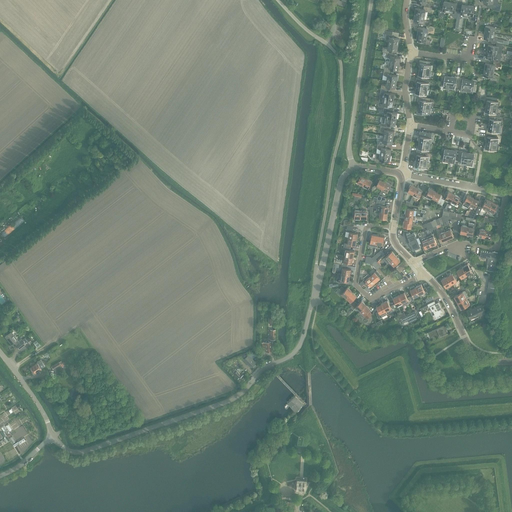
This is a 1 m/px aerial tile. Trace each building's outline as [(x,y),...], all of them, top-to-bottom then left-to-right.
[(498,0),(482,0),(482,1),(488,2),(487,7),(500,12),(501,4),(498,3),(498,0)] [(444,11),(448,12),(450,2),(443,1),(442,8),(439,8),(438,14),(443,15),(444,11)] [(452,17),(456,17),(457,11),(455,10),(456,3),(450,2),(448,12),(451,12),(452,17)] [(457,11),(456,17),(460,18),(461,18),(462,17),(466,17),(466,15),(468,5),(462,4),(461,11),(457,11)] [(468,5),(466,15),(470,15),(471,19),(475,20),(476,14),(473,13),(474,6),(468,5)] [(415,7),(414,14),(424,15),(427,16),(428,11),(429,11),(430,7),(423,6),(423,9),(415,7)] [(420,24),(426,25),(427,25),(428,21),(424,19),(424,15),(414,14),(413,19),(421,21),(420,24)] [(485,25),(484,31),(494,33),(495,30),(499,29),(500,25),(493,24),(493,27),(485,25)] [(418,27),(417,33),(427,34),(427,31),(432,30),(432,29),(433,26),(427,25),(426,25),(426,28),(418,27)] [(490,42),(496,43),(497,43),(498,38),(494,36),(494,33),(484,31),(483,37),(491,39),(490,42)] [(388,39),(388,43),(398,44),(399,38),(391,37),(391,34),(385,33),(384,37),(388,39)] [(426,38),(427,34),(417,33),(416,39),(424,40),(423,43),(430,44),(431,39),(426,38)] [(383,47),(382,51),(386,52),(388,52),(389,49),(397,50),(398,44),(388,43),(387,46),(383,47)] [(488,44),(487,50),(497,52),(501,53),(503,44),(502,44),(497,43),(496,43),(495,46),(488,44)] [(487,50),(486,57),(493,58),(493,61),(499,62),(500,62),(501,53),(497,52),(487,50)] [(386,52),(385,56),(389,58),(389,61),(399,63),(400,57),(392,56),(393,53),(388,52),(386,52)] [(419,63),(418,68),(431,71),(431,69),(430,69),(430,65),(429,65),(429,61),(419,59),(418,63),(419,63)] [(384,66),(383,70),(390,71),(390,68),(398,69),(399,63),(389,61),(388,65),(384,66)] [(485,63),(484,69),(494,71),(494,67),(499,66),(499,62),(493,61),(492,64),(485,63)] [(416,74),(416,77),(427,79),(427,77),(428,77),(429,72),(431,72),(431,71),(418,68),(417,75),(416,74)] [(493,74),(494,71),(484,69),(483,75),(491,76),(490,79),(496,80),(497,76),(493,74)] [(383,70),(382,74),(386,76),(386,80),(396,81),(397,75),(389,74),(390,71),(383,70)] [(447,88),(448,89),(450,76),(444,74),(445,74),(441,73),(440,84),(442,85),(442,86),(447,87),(447,88)] [(450,76),(448,89),(450,89),(450,87),(454,88),(455,86),(457,87),(459,76),(455,76),(455,77),(450,76)] [(459,76),(457,87),(460,88),(460,89),(464,90),(464,91),(466,92),(468,79),(462,78),(462,77),(459,76)] [(416,81),(415,86),(428,89),(429,87),(427,87),(428,82),(426,82),(427,79),(416,77),(415,81),(416,81)] [(468,79),(466,92),(467,92),(467,90),(472,91),(472,90),(475,90),(477,80),(473,79),(473,80),(468,79)] [(381,84),(380,88),(387,89),(387,86),(395,87),(396,81),(386,80),(385,83),(381,84)] [(414,92),(413,95),(419,96),(425,97),(426,90),(428,90),(428,89),(415,86),(414,92)] [(380,93),(379,97),(383,98),(393,100),(394,94),(386,92),(387,89),(380,88),(379,92),(380,93)] [(419,100),(418,105),(431,107),(432,106),(430,106),(431,101),(429,101),(430,98),(425,97),(419,96),(418,99),(419,100)] [(486,99),(485,105),(498,107),(498,106),(497,105),(498,100),(496,100),(497,98),(486,96),(486,99)] [(378,102),(377,107),(383,108),(383,107),(384,107),(384,104),(392,106),(393,100),(383,98),(379,97),(378,102)] [(416,110),(416,114),(427,116),(427,113),(429,113),(430,109),(431,109),(431,107),(418,105),(418,111),(416,110)] [(484,111),(484,114),(496,116),(499,116),(500,114),(496,113),(497,108),(498,109),(498,107),(485,105),(484,111)] [(382,111),(386,113),(386,117),(396,119),(397,112),(389,111),(390,108),(384,107),(383,107),(383,108),(382,110),(382,111)] [(484,114),(488,115),(489,115),(489,118),(488,124),(501,126),(501,124),(500,124),(500,119),(499,119),(499,116),(496,116),(484,114)] [(380,117),(380,121),(381,122),(380,126),(387,127),(387,124),(395,125),(396,119),(386,117),(381,116),(380,117)] [(486,129),(486,132),(497,134),(497,131),(499,132),(499,127),(501,127),(501,126),(488,124),(487,129),(486,129)] [(380,126),(380,130),(383,132),(383,135),(393,137),(394,131),(386,130),(387,127),(380,126)] [(486,132),(485,135),(486,135),(486,141),(498,143),(499,141),(497,141),(498,137),(496,137),(497,134),(486,132)] [(419,136),(418,142),(431,144),(432,142),(430,142),(431,137),(429,137),(430,135),(419,133),(418,136),(419,136)] [(378,139),(377,144),(384,145),(384,142),(392,143),(393,137),(383,135),(382,139),(378,139)] [(483,147),(483,150),(494,152),(494,149),(496,149),(496,145),(498,145),(498,143),(486,141),(485,142),(485,147),(483,147)] [(416,147),(416,151),(427,152),(427,149),(429,150),(430,145),(431,145),(431,144),(418,142),(417,147),(416,147)] [(376,153),(375,153),(390,155),(391,149),(383,148),(384,145),(377,144),(376,148),(377,148),(376,153)] [(446,162),(448,162),(450,149),(444,148),(444,147),(441,147),(440,157),(442,158),(442,159),(447,160),(446,162)] [(450,149),(448,162),(450,162),(450,160),(454,161),(454,160),(457,160),(459,150),(455,149),(455,150),(450,149)] [(459,150),(457,160),(461,161),(461,162),(464,163),(464,165),(466,165),(468,152),(462,151),(462,150),(459,150)] [(416,154),(415,160),(428,162),(429,160),(427,160),(428,155),(426,155),(427,152),(416,151),(415,154),(416,154)] [(468,152),(466,165),(467,165),(468,163),(472,164),(472,163),(475,163),(477,152),(473,152),(473,153),(468,152)] [(375,153),(374,162),(381,163),(381,160),(389,161),(390,155),(375,153)] [(414,165),(413,168),(424,170),(424,167),(426,168),(427,163),(428,163),(428,162),(415,160),(415,165),(414,165)] [(357,182),(363,185),(366,178),(361,175),(357,182)] [(366,178),(363,185),(368,188),(371,189),(374,183),(371,182),(372,181),(366,178)] [(376,186),(382,189),(385,182),(380,179),(376,186)] [(382,189),(381,190),(386,192),(386,191),(387,191),(389,188),(390,188),(391,185),(390,185),(391,184),(385,182),(382,189)] [(408,192),(413,194),(417,187),(411,184),(408,192)] [(417,187),(413,194),(419,197),(422,190),(417,187)] [(426,192),(424,196),(431,200),(432,198),(436,191),(430,188),(429,188),(428,190),(429,191),(428,192),(426,192)] [(436,191),(432,198),(438,200),(439,203),(442,205),(445,200),(441,198),(443,195),(441,195),(441,194),(441,193),(436,191)] [(445,198),(451,201),(455,194),(449,191),(445,198)] [(455,194),(451,201),(452,201),(451,203),(451,204),(454,205),(455,205),(455,203),(456,204),(459,205),(460,202),(458,201),(460,197),(455,194)] [(464,202),(463,205),(468,208),(470,205),(473,198),(468,195),(464,202)] [(473,198),(470,205),(475,207),(479,200),(473,198)] [(482,207),(488,209),(492,201),(487,198),(483,205),(482,207)] [(377,200),(376,203),(379,204),(378,205),(381,205),(380,211),(388,213),(389,207),(385,206),(385,202),(377,200)] [(492,201),(488,209),(494,212),(498,204),(492,201)] [(469,217),(469,218),(473,218),(479,206),(477,205),(475,207),(470,218),(469,217)] [(473,218),(476,219),(482,207),(483,205),(480,205),(479,206),(473,218)] [(7,227),(21,215),(18,211),(2,225),(0,227),(0,230),(1,232),(7,227)] [(441,217),(443,223),(446,222),(447,225),(449,224),(448,221),(449,218),(442,216),(442,217),(441,217)] [(346,232),(345,237),(348,237),(356,239),(358,233),(356,232),(353,231),(353,227),(347,225),(346,232)] [(450,228),(444,230),(445,231),(448,239),(453,236),(450,228)] [(445,231),(439,233),(442,241),(443,240),(443,241),(447,240),(447,239),(448,239),(445,231)] [(409,232),(406,234),(407,236),(413,250),(420,247),(414,233),(410,234),(409,232)] [(370,242),(370,246),(376,247),(376,243),(378,235),(372,234),(371,236),(370,239),(371,239),(370,242)] [(431,236),(427,237),(431,246),(431,245),(432,246),(436,244),(435,244),(436,243),(433,236),(433,234),(431,235),(431,236)] [(344,243),(344,246),(350,247),(350,244),(355,245),(356,239),(348,237),(347,243),(344,243)] [(431,246),(427,237),(422,239),(422,241),(425,248),(431,246)] [(346,249),(345,255),(353,257),(354,251),(349,250),(350,247),(344,246),(343,249),(346,249)] [(387,255),(386,256),(390,261),(396,256),(392,251),(390,253),(389,251),(386,254),(387,255)] [(488,258),(486,270),(491,270),(490,274),(496,275),(496,272),(497,272),(497,269),(497,268),(495,268),(496,265),(498,252),(493,251),(492,252),(481,251),(480,257),(488,258)] [(374,260),(373,261),(377,261),(381,257),(384,254),(382,252),(380,255),(374,260)] [(396,256),(390,261),(394,266),(400,260),(396,256)] [(467,264),(462,267),(467,275),(472,272),(474,271),(472,267),(471,267),(470,268),(467,264)] [(461,278),(467,275),(462,267),(457,270),(461,278)] [(370,276),(375,282),(379,278),(378,276),(380,275),(377,270),(374,272),(370,276)] [(350,275),(341,273),(340,280),(339,279),(338,282),(345,283),(345,280),(349,281),(350,275)] [(446,276),(451,284),(456,281),(452,273),(446,276)] [(362,281),(359,284),(361,286),(364,284),(367,287),(370,285),(370,286),(375,282),(370,276),(368,274),(364,278),(365,279),(362,281)] [(446,287),(451,284),(446,276),(441,279),(446,287)] [(421,284),(416,287),(419,294),(425,292),(427,291),(425,287),(423,288),(421,284)] [(340,295),(342,293),(346,297),(352,291),(347,287),(345,289),(341,286),(339,288),(336,292),(338,293),(340,295)] [(414,297),(419,294),(416,287),(410,290),(414,297)] [(462,291),(454,296),(458,303),(466,298),(468,296),(464,290),(463,291),(462,291)] [(348,304),(351,306),(356,302),(353,299),(356,295),(352,291),(346,297),(351,302),(348,304)] [(404,293),(399,295),(402,303),(404,305),(409,303),(408,300),(404,293)] [(397,305),(402,303),(399,295),(393,298),(397,305)] [(470,303),(466,298),(458,303),(461,308),(470,303)] [(345,313),(344,314),(347,316),(348,315),(353,309),(354,309),(356,307),(360,311),(366,304),(362,300),(358,304),(356,302),(351,306),(351,307),(345,313)] [(382,303),(386,311),(391,308),(387,301),(382,303)] [(428,304),(420,308),(421,311),(429,307),(430,307),(432,311),(433,311),(435,315),(433,315),(435,319),(437,319),(440,317),(440,316),(444,314),(441,309),(442,309),(438,302),(435,304),(434,301),(428,304)] [(379,311),(376,312),(379,318),(382,317),(387,314),(386,311),(382,303),(376,306),(379,311)] [(360,311),(365,315),(364,316),(367,319),(372,314),(368,311),(370,309),(366,304),(360,311)] [(485,313),(482,304),(467,311),(470,319),(485,313)] [(409,323),(418,318),(415,311),(406,315),(405,313),(398,316),(401,323),(408,320),(409,323)] [(440,336),(448,332),(445,325),(428,332),(431,338),(439,334),(440,336)] [(19,349),(28,342),(25,338),(19,343),(11,332),(5,337),(11,344),(14,341),(17,344),(16,345),(19,349)] [(271,351),(270,341),(261,342),(262,348),(265,348),(266,352),(271,351)] [(251,367),(255,363),(248,355),(243,359),(251,367)] [(37,363),(30,367),(34,373),(41,369),(45,366),(42,362),(41,360),(37,362),(37,363)] [(53,369),(61,365),(63,363),(61,361),(59,362),(51,367),(53,369)] [(287,403),(292,408),(295,411),(303,403),(295,395),(287,403)]
